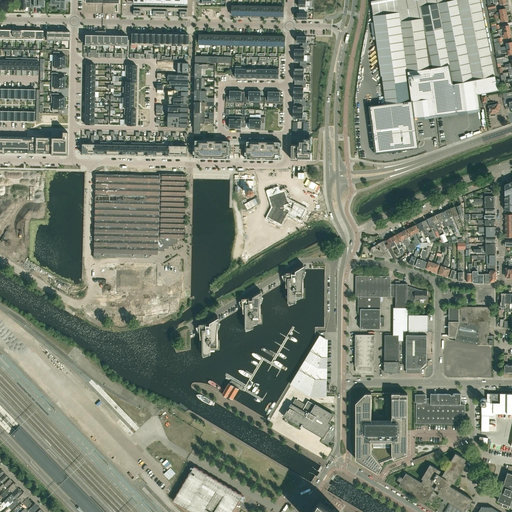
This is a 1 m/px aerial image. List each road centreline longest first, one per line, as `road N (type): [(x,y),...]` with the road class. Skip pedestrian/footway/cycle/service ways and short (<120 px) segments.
road 1 (residential): [(288,85),(221,84),(220,133),(287,134)]
road 2 (unknown): [(434,156),(427,144),(369,150),(367,42)]
road 3 (residential): [(152,129),(153,61),(73,60)]
road 4 (unclassified): [(367,225),(501,166)]
road 5 (residential): [(367,225),(379,231),(500,177)]
road 6 (secondary): [(342,29),(330,80),(328,172)]
road 7 (secondary): [(337,172),(338,76),(349,31)]
road 8 (unclassified): [(344,260),(338,382)]
